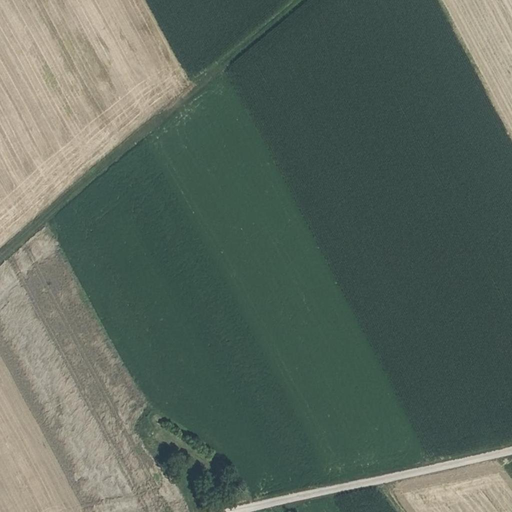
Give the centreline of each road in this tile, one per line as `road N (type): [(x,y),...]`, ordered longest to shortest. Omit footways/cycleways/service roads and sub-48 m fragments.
road 1 (track): [(298,0),(0,258)]
road 2 (track): [(224,511),(511,450)]
